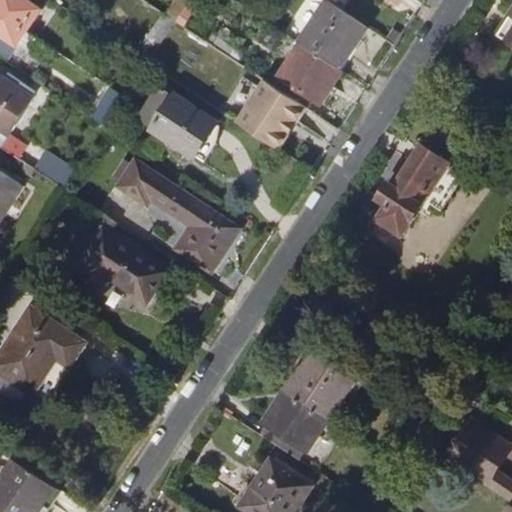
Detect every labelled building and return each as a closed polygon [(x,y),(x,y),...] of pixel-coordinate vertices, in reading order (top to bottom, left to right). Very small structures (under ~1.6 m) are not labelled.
[(32,0),(0,0),(0,55),(9,62),(44,7),(32,0)] [(330,0),(302,43),(342,69),(369,26),(330,0)] [(511,17),(500,36),(511,43),(511,17)] [(335,83),(344,70),(342,69),(302,43),(282,75),(323,102),(328,95),(332,98),(339,88),(335,83)] [(0,145),(21,159),(30,146),(13,135),(41,92),(15,74),(10,80),(0,73),(0,72),(0,145)] [(223,111),(240,122),(262,88),(245,77),(223,111)] [(309,107),(267,80),(262,88),(240,122),(282,149),(293,133),(290,131),(295,122),(298,124),(309,107)] [(158,87),(140,114),(154,124),(154,128),(194,153),(214,122),(175,96),(173,97),(158,87)] [(433,191),(439,195),(458,166),(458,165),(430,147),(411,176),(405,173),(387,200),(397,206),(388,220),(406,232),(433,191)] [(137,160),(120,186),(147,204),(151,198),(193,226),(178,249),(213,272),(240,230),(137,160)] [(473,178),(458,166),(439,195),(434,203),(449,213),(473,178)] [(7,168),(0,178),(0,243),(8,249),(44,191),(7,168)] [(111,275),(150,301),(170,271),(106,229),(76,275),(102,291),(111,275)] [(87,343),(33,307),(14,335),(56,363),(68,371),(87,343)] [(56,363),(14,335),(0,356),(0,373),(34,396),(56,363)] [(332,416),(359,375),(319,349),(292,390),(332,416)] [(313,444),(332,416),(292,390),(274,418),(313,444)] [(511,441),(474,416),(449,454),(511,497),(511,506),(507,511),(511,511),(511,476),(499,469),(511,448),(511,441)] [(302,459),(313,444),(274,418),(263,433),(302,459)] [(16,459),(0,484),(0,506),(9,511),(40,511),(58,485),(16,459)] [(243,506),(252,511),(296,511),(313,487),(273,461),(243,506)]
